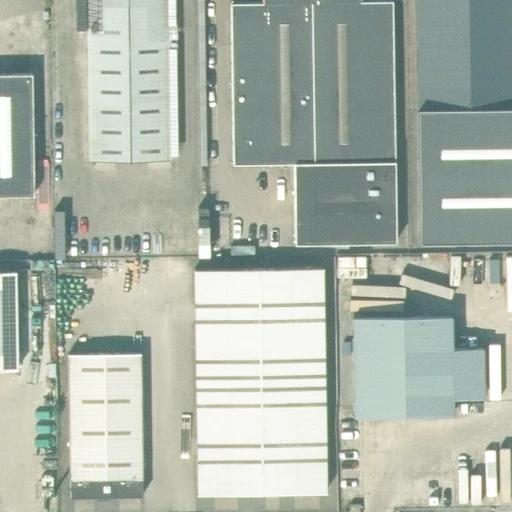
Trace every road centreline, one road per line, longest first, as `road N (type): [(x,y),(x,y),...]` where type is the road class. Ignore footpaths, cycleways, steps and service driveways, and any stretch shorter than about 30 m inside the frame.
road 1 (unknown): [(18,511),(38,286)]
road 2 (unknown): [(373,511),(378,476),(394,457),(511,438)]
